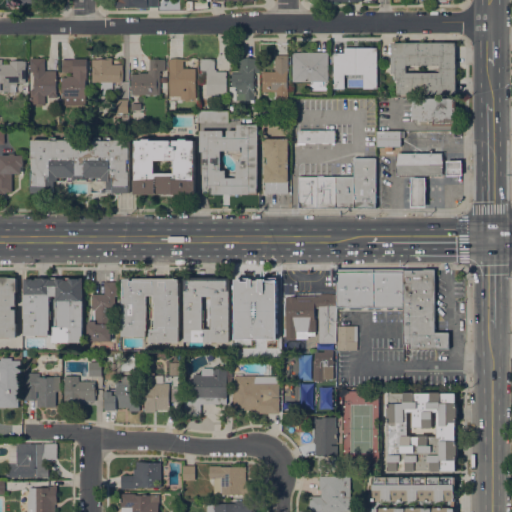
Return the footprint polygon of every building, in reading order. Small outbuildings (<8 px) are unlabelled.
[(195,9),(194,1),(207,0),(208,7),(195,9)] [(397,93),(397,85),(396,85),(396,80),(394,80),(394,78),(393,78),(393,74),(394,74),(394,73),(391,73),(391,68),(390,68),(390,64),(391,64),(391,59),(391,57),(391,51),(391,48),(391,42),(456,42),(456,94),(397,93)] [(376,47),(343,47),(343,52),(333,52),(332,87),(343,88),(343,74),(363,74),(362,87),(375,88),(376,47)] [(292,52),(328,51),(328,81),(292,81),(292,52)] [(275,71),(275,55),(288,55),(288,72),(287,72),(287,106),(275,106),(275,91),(261,91),(261,71),(265,71),(275,71)] [(92,82),(92,66),(91,66),(91,59),(102,59),(102,57),(111,57),(111,64),(122,64),(122,66),(122,82),(112,82),(112,89),(109,89),(109,96),(102,96),(102,89),(101,89),(100,81),(92,82)] [(131,94),(131,87),(130,87),(130,85),(131,85),(131,73),(138,73),(138,72),(148,72),(148,69),(149,69),(149,58),(152,58),(152,57),(158,57),(158,59),(165,59),(165,70),(160,70),(160,94),(131,94)] [(229,86),(232,86),(232,84),(230,84),(230,82),(232,82),(232,80),(229,80),(229,77),(231,77),(231,76),(230,76),(230,74),(231,74),(231,70),(237,70),(237,58),(245,58),(245,57),(250,57),(250,58),(258,58),(258,72),(254,72),(254,80),(255,80),(255,84),(254,84),(254,85),(255,85),(255,87),(254,87),(254,91),(255,91),(255,95),(254,95),(254,99),(245,99),(245,100),(236,100),(236,99),(229,99),(229,86)] [(30,103),(30,89),(34,89),(34,75),(33,75),(33,71),(30,71),(30,58),(45,58),(45,70),(56,70),(56,93),(57,93),(57,97),(48,97),(48,94),(44,94),(44,103),(30,103)] [(62,77),(67,77),(67,75),(72,75),(73,71),(74,58),(87,58),(86,83),(87,83),(86,85),(86,90),(86,93),(85,105),(82,104),(81,106),(64,105),(64,97),(61,97),(61,96),(61,93),(62,81),(61,81),(61,78),(62,78),(62,77)] [(168,60),(168,58),(187,59),(187,60),(183,60),(183,67),(195,67),(195,99),(181,98),(181,101),(175,101),(174,109),(168,109),(169,70),(168,70),(169,60),(168,60)] [(206,76),(200,77),(200,68),(199,68),(199,58),(214,58),(214,69),(216,69),(216,71),(226,71),(226,94),(206,94),(206,76)] [(0,59),(2,59),(2,63),(9,63),(9,61),(25,60),(25,82),(17,82),(17,85),(15,85),(15,91),(10,91),(10,90),(0,90),(0,59)] [(412,98),(455,98),(455,106),(456,106),(456,117),(455,117),(455,124),(432,125),(432,120),(429,120),(429,123),(426,123),(426,120),(421,120),(421,119),(412,119),(412,110),(411,110),(411,106),(412,106),(412,98)] [(116,113),(116,99),(127,99),(127,113),(116,113)] [(198,122),(198,111),(228,111),(228,122),(198,122)] [(228,195),(228,193),(212,193),(212,192),(209,192),(209,194),(206,194),(206,192),(204,192),(204,188),(203,188),(203,151),(199,151),(199,130),(222,130),(222,136),(226,136),(226,130),(236,130),(236,124),(257,124),(257,187),(256,187),(256,192),(248,192),(248,193),(240,193),(240,195),(228,195)] [(335,143),(298,143),(298,130),(335,130),(335,143)] [(377,146),(377,131),(404,131),(404,137),(401,137),(401,146),(377,146)] [(31,139),(49,139),(49,137),(56,137),(56,140),(57,140),(57,139),(64,139),(64,137),(70,137),(70,140),(74,140),(74,137),(81,137),(81,139),(95,139),(95,137),(100,137),(100,140),(104,140),(104,137),(110,137),(110,139),(129,139),(129,192),(121,192),(121,193),(115,193),(115,192),(107,192),(107,180),(97,180),(97,177),(93,177),(93,180),(87,180),(87,179),(82,179),(82,177),(79,177),(79,179),(73,179),(73,180),(67,180),(67,177),(63,177),(63,180),(53,180),(53,192),(45,192),(45,194),(39,194),(39,192),(31,192),(31,139)] [(134,193),(134,179),(135,179),(135,140),(142,140),(142,137),(150,137),(150,140),(179,140),(179,137),(187,137),(187,140),(194,140),(194,179),(195,179),(195,193),(134,193)] [(288,193),(265,192),(265,155),(264,155),(264,145),(261,145),(261,138),(288,138),(288,193)] [(0,154),(10,154),(10,153),(15,152),(15,154),(23,154),(23,164),(22,164),(23,166),(21,166),(21,173),(19,173),(19,174),(17,174),(17,173),(11,173),(11,191),(4,191),(4,192),(3,192),(3,193),(0,193),(0,154)] [(398,175),(396,164),(398,152),(441,152),(443,163),(441,175),(398,175)] [(335,208),(335,207),(298,207),(298,176),(299,176),(299,174),(354,174),(354,157),(376,157),(376,208),(335,208)] [(447,161),(461,160),(461,175),(447,175),(447,161)] [(411,206),(411,177),(425,177),(425,206),(411,206)] [(405,310),(403,310),(403,312),(398,312),(398,311),(393,311),(393,312),(388,312),(388,311),(381,311),(381,312),(376,312),(376,311),(374,311),(374,312),(369,312),(369,311),(362,311),(362,312),(350,312),(350,311),(344,311),(344,312),(338,312),(338,272),(405,272),(405,274),(405,310)] [(424,274),(424,272),(436,272),(436,335),(450,335),(450,351),(410,351),(410,346),(404,346),(405,310),(405,274),(424,274)] [(0,276),(8,276),(8,277),(16,277),(16,291),(16,305),(12,305),(12,309),(16,309),(16,323),(16,336),(7,336),(7,338),(0,338),(0,276)] [(24,278),(32,278),(32,279),(35,279),(35,277),(44,277),(44,278),(49,278),(49,277),(56,277),(56,278),(63,278),(63,277),(70,277),(70,278),(79,278),(79,277),(83,277),(83,281),(83,342),(62,342),(62,343),(54,343),(54,342),(53,342),(53,335),(54,335),(54,326),(56,326),(56,317),(59,317),(59,307),(56,307),(56,295),(51,295),(51,300),(51,310),(51,318),(50,318),(50,329),(49,329),(49,335),(48,335),(48,336),(36,336),(36,335),(24,335),(24,278)] [(185,341),(185,277),(218,277),(229,277),(229,341),(185,341)] [(276,277),(234,278),(234,338),(276,338),(276,277)] [(123,278),(130,278),(130,280),(133,280),(133,278),(175,278),(175,279),(179,279),(179,295),(180,295),(179,341),(158,341),(158,343),(150,343),(150,341),(150,335),(150,329),(155,329),(155,326),(154,326),(154,318),(155,318),(155,307),(154,307),(154,302),(154,295),(148,295),(148,301),(147,301),(147,311),(148,311),(148,319),(147,319),(147,330),(146,330),(146,335),(145,335),(145,337),(134,337),(134,336),(122,335),(123,278)] [(87,340),(88,323),(88,321),(93,321),(93,310),(92,310),(92,307),(92,302),(93,293),(104,293),(104,281),(116,281),(116,295),(115,295),(115,310),(113,310),(113,313),(111,313),(111,324),(113,324),(113,332),(111,332),(111,340),(87,340)] [(286,296),(320,296),(320,293),(336,293),(336,342),(319,342),(319,307),(314,307),(314,319),(316,319),(316,332),(315,332),(315,335),(308,335),(308,338),(295,338),(295,339),(286,339),(286,338),(286,296)] [(337,350),(337,341),(338,341),(338,325),(357,325),(357,350),(337,350)] [(313,360),(315,360),(315,352),(316,352),(316,351),(324,351),(324,348),(333,348),(333,360),(334,360),(334,363),(333,363),(333,365),(333,379),(325,379),(325,381),(313,381),(313,360)] [(0,407),(0,357),(12,357),(12,360),(20,360),(20,377),(18,377),(18,407),(0,407)] [(89,376),(89,359),(92,359),(92,362),(102,362),(102,376),(89,376)] [(169,362),(182,362),(182,375),(169,375),(169,362)] [(232,368),(231,384),(227,384),(227,403),(201,403),(200,415),(184,415),(185,400),(193,400),(193,397),(194,397),(194,373),(201,373),(202,368),(232,368)] [(37,406),(37,397),(38,397),(38,391),(36,391),(36,400),(24,400),(24,372),(40,372),(40,376),(60,376),(60,391),(56,391),(56,406),(37,406)] [(140,372),(140,410),(129,410),(129,407),(116,407),(116,410),(105,410),(105,396),(104,396),(104,391),(113,391),(113,395),(116,395),(116,381),(121,381),(121,375),(131,375),(131,372),(140,372)] [(169,382),(169,407),(162,407),(162,409),(156,409),(156,411),(145,411),(145,383),(153,383),(153,373),(163,373),(163,383),(164,383),(164,382),(169,382)] [(251,412),(251,409),(233,409),(234,375),(255,375),(255,376),(278,376),(278,381),(279,381),(279,396),(271,396),(271,397),(279,397),(279,412),(251,412)] [(84,400),(84,402),(83,402),(83,404),(64,404),(64,376),(79,376),(79,381),(95,381),(95,389),(96,389),(96,395),(95,395),(95,400),(84,400)] [(298,408),(313,408),(312,382),(297,383),(298,408)] [(387,469),(387,465),(389,465),(389,422),(388,422),(388,403),(389,403),(389,393),(456,393),(456,403),(457,403),(457,423),(456,423),(456,440),(457,440),(457,460),(456,460),(456,470),(387,469)] [(315,455),(315,443),(313,441),(313,437),(314,437),(314,426),(313,426),(313,417),(336,417),(336,427),(337,427),(337,443),(331,443),(331,445),(337,445),(337,455),(315,455)] [(45,459),(45,467),(49,467),(49,477),(6,477),(6,473),(10,473),(10,462),(8,462),(8,444),(17,444),(17,443),(56,443),(56,459),(50,459),(45,459)] [(161,486),(138,486),(138,487),(121,487),(121,475),(133,475),(133,469),(136,469),(136,461),(145,461),(145,462),(161,462),(161,486)] [(195,479),(183,479),(183,465),(195,465),(195,479)] [(246,466),(245,481),(254,481),(254,495),(242,495),(239,495),(239,494),(238,494),(238,495),(235,495),(235,494),(232,494),(232,495),(230,495),(230,494),(224,494),(224,496),(221,495),(221,494),(214,494),(214,478),(210,478),(210,466),(246,466)] [(309,511),(309,496),(321,496),(321,489),(319,489),(319,475),(350,475),(350,496),(351,496),(351,505),(350,505),(350,511),(309,511)] [(454,476),(454,497),(455,497),(455,500),(444,500),(444,499),(436,499),(436,500),(418,500),(417,499),(410,499),(410,500),(391,500),(391,499),(383,499),(383,500),(373,500),(373,499),(372,499),(372,497),(374,497),(374,476),(454,476)] [(49,487),(49,485),(53,485),(57,485),(57,503),(55,503),(55,511),(28,511),(28,503),(23,504),(23,494),(28,494),(29,494),(29,487),(49,487)] [(121,511),(121,506),(121,493),(135,493),(135,494),(159,494),(159,501),(158,501),(158,511),(121,511)] [(253,500),(252,511),(207,511),(207,504),(214,504),(214,502),(235,503),(235,500),(253,500)]
